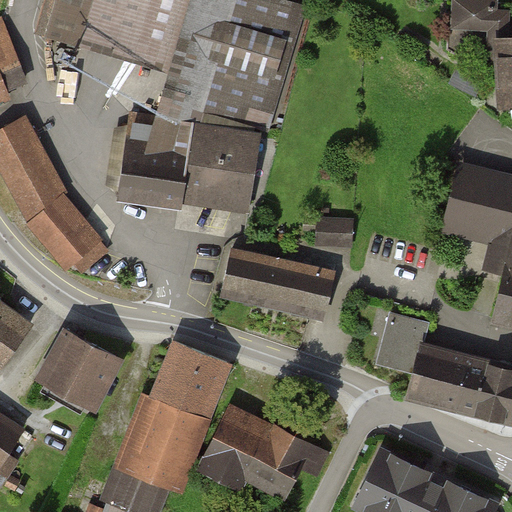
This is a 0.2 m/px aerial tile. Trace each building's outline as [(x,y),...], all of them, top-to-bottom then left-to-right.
[(192,0),(53,0),(44,32),(171,70),(192,0)] [(287,0),(200,0),(166,117),(143,114),(130,193),(252,212),(263,141),(273,144),(314,8),(287,0)] [(503,110),(511,109),(511,14),(494,15),(494,2),(456,3),(457,31),(493,30),(494,63),(502,63),(503,110)] [(7,21),(0,25),(0,104),(17,98),(6,69),(24,62),(7,21)] [(33,122),(0,139),(0,154),(36,220),(75,199),(33,122)] [(494,317),(511,321),(511,179),(462,167),(449,223),(496,235),(487,269),(505,273),(494,317)] [(75,199),(36,220),(76,269),(111,248),(75,199)] [(353,219),(318,219),(317,244),(352,244),(353,219)] [(232,251),(223,293),(325,316),(334,274),(232,251)] [(0,367),(30,326),(0,304),(0,367)] [(416,378),(412,393),(511,418),(511,368),(426,346),(432,325),(395,315),(381,368),(416,378)] [(67,329),(40,379),(93,408),(121,358),(67,329)] [(176,341),(112,501),(139,511),(156,511),(168,482),(179,487),(229,362),(176,341)] [(233,406),(195,479),(221,492),(227,480),(242,487),(247,476),(286,495),(301,466),(315,473),(325,452),(233,406)] [(0,411),(0,462),(23,427),(0,411)] [(491,511),(496,503),(382,451),(357,506),(368,511),(491,511)]
